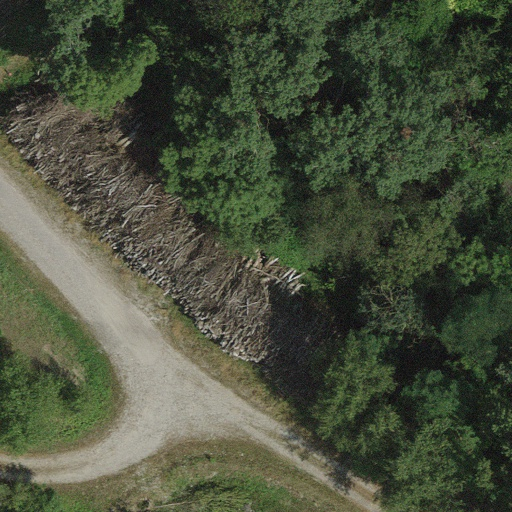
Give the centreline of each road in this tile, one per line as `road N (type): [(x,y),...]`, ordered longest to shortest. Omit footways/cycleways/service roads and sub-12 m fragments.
road 1 (track): [(0,195),(197,393),(371,511)]
road 2 (track): [(184,380),(118,451),(79,466),(0,460)]
